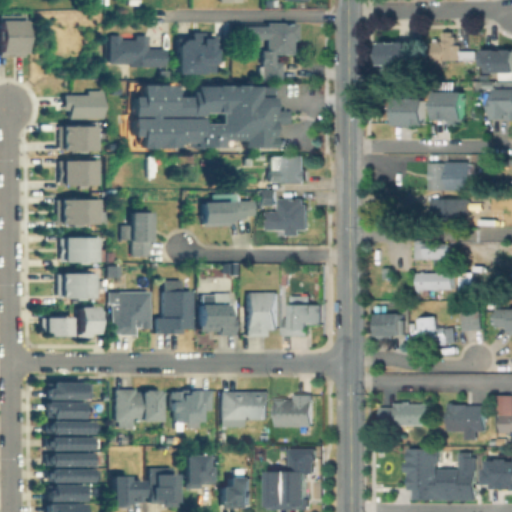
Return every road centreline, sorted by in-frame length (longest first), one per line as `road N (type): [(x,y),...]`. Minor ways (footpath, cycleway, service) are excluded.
road 1 (residential): [(7,108),(10,511)]
road 2 (residential): [(9,361),(348,362)]
road 3 (tertiary): [(347,299),(349,508)]
road 4 (residential): [(165,16),(346,16)]
road 5 (residential): [(178,247),(347,255)]
road 6 (residential): [(346,9),(511,15)]
road 7 (residential): [(349,508),(511,509)]
road 8 (residential): [(347,145),(503,146)]
road 9 (tertiary): [(346,16),(347,145)]
road 10 (residential): [(348,362),(461,367),(472,356)]
